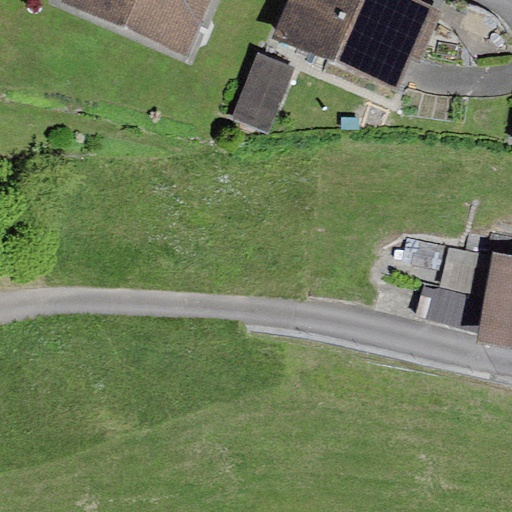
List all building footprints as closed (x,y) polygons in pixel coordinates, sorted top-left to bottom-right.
[(69,0),(68,4),(186,54),(209,0),(69,0)] [(442,12),(412,0),(295,0),(279,39),(399,89),(412,58),(422,62),(442,12)] [(259,54),(232,118),(269,134),(296,70),(259,54)] [(486,297),(495,256),(449,247),(441,287),(486,297)] [(511,259),(495,256),(486,297),(479,331),(478,346),(511,352),(511,259)] [(486,297),(441,287),(424,284),(417,318),(479,331),(486,297)]
